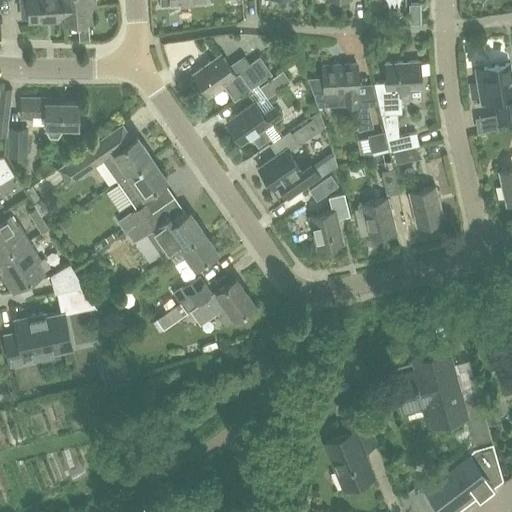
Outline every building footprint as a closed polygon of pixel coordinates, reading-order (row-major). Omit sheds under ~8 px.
[(19,0),(21,19),(29,18),(29,21),(63,19),(64,19),(62,0),(19,0)] [(62,0),(64,19),(63,19),(64,23),(90,21),(88,0),(62,0)] [(420,2),(409,2),(410,22),(421,22),(420,2)] [(196,77),(192,80),(201,93),(205,90),(208,95),(223,84),(234,100),(261,81),(244,56),(229,66),(221,53),(192,73),(196,77)] [(381,114),(397,113),(403,113),(402,96),(399,96),(399,89),(422,88),(420,61),(386,63),(387,82),(375,82),(381,114)] [(511,70),(511,63),(481,68),(486,78),(477,80),(481,103),(496,100),(500,125),(511,123),(511,70)] [(265,95),(267,97),(298,76),(290,64),(259,86),(265,95)] [(369,107),(366,84),(358,84),(358,64),(323,66),(324,75),(307,76),(318,106),(344,104),(344,105),(353,105),(358,131),(373,127),(369,107)] [(0,86),(0,135),(6,136),(12,88),(0,87),(0,86)] [(417,93),(417,107),(430,106),(429,93),(417,93)] [(45,110),(44,126),(44,130),(49,137),(57,138),(62,130),(62,126),(77,127),(77,101),(56,101),(56,98),(21,97),(21,117),(33,117),(33,110),(45,110)] [(255,101),(226,121),(241,143),(250,136),(258,146),(270,137),(263,128),(270,124),(282,116),(273,104),(262,112),(255,101)] [(397,113),(381,114),(385,132),(389,147),(390,151),(419,145),(416,131),(399,136),(397,113)] [(319,130),(312,118),(291,133),(299,145),(319,130)] [(28,127),(8,126),(8,156),(27,157),(28,127)] [(389,147),(385,132),(368,136),(372,152),(389,147)] [(106,133),(69,159),(81,176),(103,160),(117,181),(127,173),(150,157),(136,136),(117,148),(106,133)] [(419,145),(393,150),(396,163),(422,157),(419,145)] [(287,197),(297,191),(320,175),(310,161),(301,168),(286,147),(258,167),(273,189),(279,185),(287,197)] [(0,183),(15,174),(3,155),(0,155),(0,183)] [(127,173),(117,181),(132,203),(142,195),(165,179),(150,157),(127,173)] [(386,195),(399,192),(394,168),(381,171),(386,195)] [(507,205),(511,203),(511,168),(499,172),(507,205)] [(55,190),(73,180),(66,169),(48,180),(55,190)] [(316,199),(338,185),(329,172),(313,182),(315,185),(309,189),(316,199)] [(417,225),(443,219),(436,186),(410,191),(417,225)] [(337,217),(349,215),(344,192),(328,196),(332,210),(309,215),(316,249),(343,243),(337,217)] [(369,237),(395,231),(388,197),(373,201),(372,196),(368,195),(363,197),(364,203),(361,203),(369,237)] [(117,221),(124,231),(137,222),(153,210),(146,200),(117,221)] [(41,232),(48,228),(36,207),(28,212),(41,232)] [(163,258),(169,254),(202,231),(188,211),(172,222),(169,217),(162,222),(153,210),(137,222),(163,258)] [(0,257),(27,242),(17,225),(14,227),(9,218),(0,222),(0,257)] [(195,266),(217,251),(202,231),(169,254),(176,262),(187,254),(195,266)] [(12,293),(42,275),(35,263),(38,261),(27,242),(0,257),(0,266),(5,275),(3,277),(12,293)] [(69,265),(50,277),(54,296),(57,295),(84,289),(69,265)] [(156,318),(156,319),(157,318),(183,300),(206,284),(199,273),(155,304),(162,314),(156,318)] [(206,284),(183,300),(189,309),(199,323),(215,312),(224,325),(253,305),(235,278),(213,293),(206,284)] [(65,313),(97,306),(84,289),(57,295),(61,311),(64,310),(65,313)] [(189,309),(183,300),(157,318),(163,327),(189,309)] [(18,331),(4,334),(11,364),(26,361),(25,358),(73,346),(65,313),(64,310),(61,311),(46,315),(45,312),(29,316),(30,319),(15,322),(18,331)] [(418,371),(395,377),(404,408),(426,402),(433,424),(464,415),(472,445),(488,441),(492,440),(478,391),(458,396),(446,354),(416,363),(418,371)] [(362,449),(375,443),(361,410),(343,418),(349,433),(325,443),(344,488),(373,475),(362,449)] [(472,449),(423,487),(424,488),(424,489),(426,488),(435,500),(433,501),(439,509),(441,508),(443,511),(446,511),(474,491),(478,496),(485,491),(483,488),(500,475),(501,474),(500,471),(492,440),(488,441),(471,446),(472,448),(472,449)] [(153,511),(152,503),(136,511),(153,511)]
